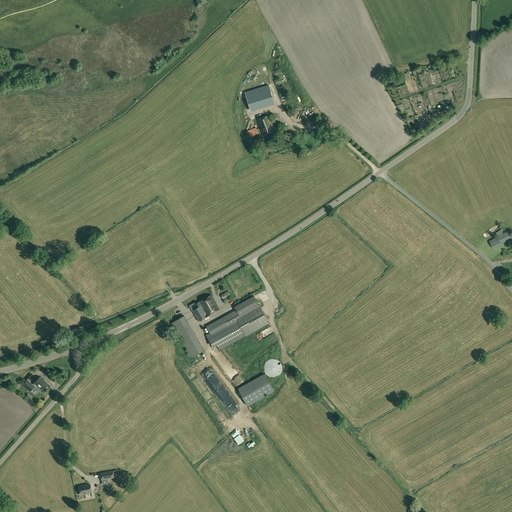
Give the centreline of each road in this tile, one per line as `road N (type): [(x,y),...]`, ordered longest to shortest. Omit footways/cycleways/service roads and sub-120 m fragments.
road 1 (tertiary): [(76,347),(253,257),(378,173)]
road 2 (tertiary): [(378,173),(466,106),(474,0)]
road 3 (unclassified): [(511,290),(483,256),(378,173)]
road 4 (unclassified): [(0,464),(75,378),(76,347)]
